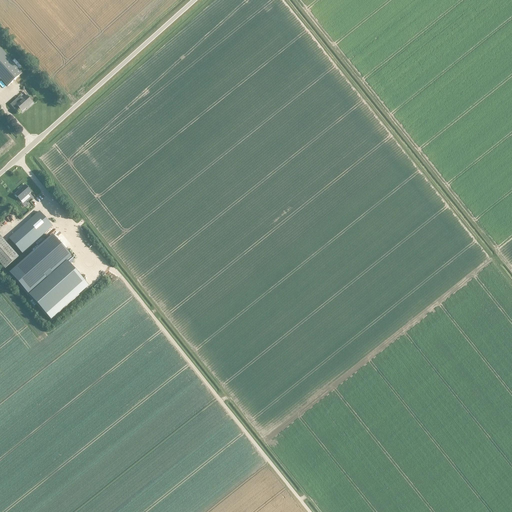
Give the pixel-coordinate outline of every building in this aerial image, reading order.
[(0,48),(0,78),(7,87),(22,74),(0,48)] [(17,105),(13,101),(9,104),(15,111),(18,108),(22,112),(29,106),(33,103),(26,96),(17,105)] [(21,202),(31,192),(25,186),(18,192),(18,193),(15,196),(21,202)] [(22,254),(52,227),(39,212),(9,239),(22,254)] [(15,217),(1,230),(3,233),(8,229),(11,232),(20,223),(15,217)] [(0,236),(0,264),(5,269),(18,257),(0,236)] [(46,279),(47,280),(53,274),(53,273),(66,261),(71,257),(52,236),(9,274),(27,295),(27,296),(46,279)] [(84,282),(67,262),(29,296),(46,316),(84,282)]
